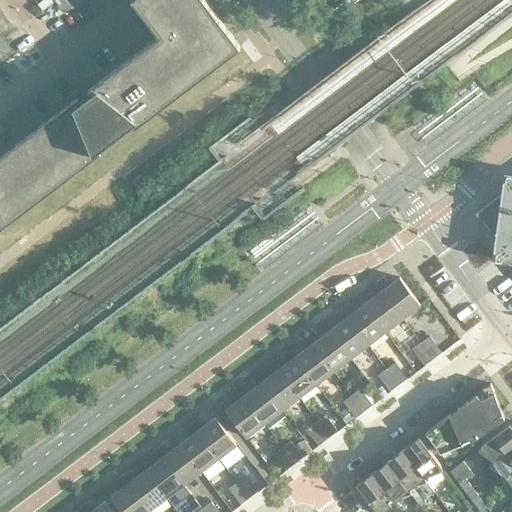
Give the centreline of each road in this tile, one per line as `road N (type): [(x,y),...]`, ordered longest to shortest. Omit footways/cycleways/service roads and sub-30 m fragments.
road 1 (unclassified): [(508,333),(256,0)]
road 2 (residential): [(311,481),(508,333)]
